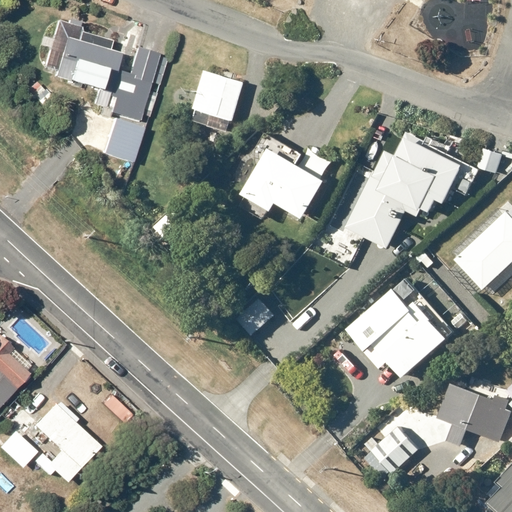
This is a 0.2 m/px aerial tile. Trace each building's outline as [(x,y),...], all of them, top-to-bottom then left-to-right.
[(80,27),(59,21),(44,69),(54,72),(54,77),(97,91),(93,104),(136,117),(138,109),(147,112),(163,60),(141,53),(132,81),(113,75),(120,55),(76,41),(80,27)] [(248,81),(205,70),(192,122),(229,131),(231,122),(238,123),(239,115),(247,86),(248,81)] [(260,89),(247,86),(239,115),(252,119),(260,89)] [(144,128),(115,118),(103,154),(132,164),(144,128)] [(471,163),(410,134),(399,157),(390,152),(379,176),(376,175),(349,229),(394,251),(413,212),(426,218),(431,209),(437,212),(442,201),(451,205),(471,163)] [(308,221),(332,181),(274,148),(246,196),(276,212),(280,205),(308,221)] [(511,268),(511,205),(469,248),(479,258),(468,270),(486,288),(498,276),(501,279),(511,268)] [(398,287),(350,329),(385,369),(394,361),(407,376),(450,339),(416,299),(412,303),(398,287)] [(0,413),(35,375),(0,342),(0,413)] [(494,400),(465,389),(451,425),(504,445),(511,422),(511,408),(509,407),(511,401),(498,396),(494,400)] [(131,415),(109,396),(103,404),(124,423),(131,415)] [(108,443),(61,397),(37,422),(31,427),(45,440),(56,451),(49,466),(67,484),(108,443)] [(37,422),(23,410),(0,437),(0,441),(25,463),(45,440),(31,427),(37,422)] [(421,449),(396,420),(368,444),(393,473),(421,449)] [(511,511),(511,472),(502,484),(505,489),(491,506),(498,511),(511,511)]
